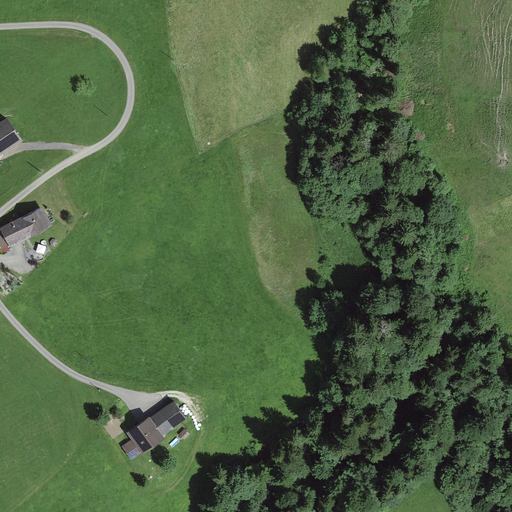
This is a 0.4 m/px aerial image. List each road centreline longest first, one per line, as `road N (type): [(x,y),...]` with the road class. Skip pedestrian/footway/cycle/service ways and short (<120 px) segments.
road 1 (unclassified): [(0,27),(97,33),(125,62),(131,90),(116,132),(0,214)]
road 2 (unclassified): [(0,303),(54,361),(145,407)]
